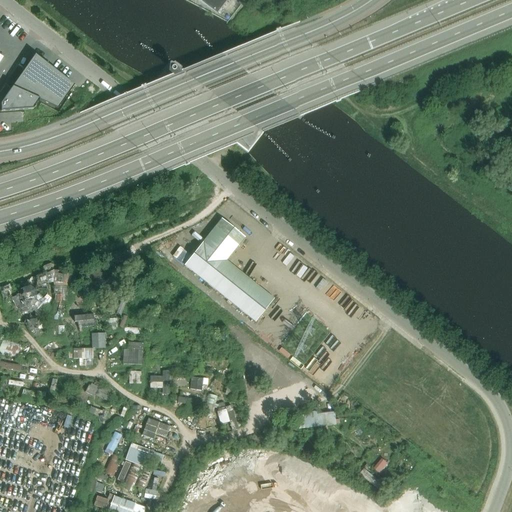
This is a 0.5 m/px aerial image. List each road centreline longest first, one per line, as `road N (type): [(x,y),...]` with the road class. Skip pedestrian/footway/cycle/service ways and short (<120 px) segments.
road 1 (trunk): [(0,218),(511,11)]
road 2 (unclassified): [(176,140),(492,396),(510,437),(492,511)]
road 3 (trunk): [(470,0),(0,193)]
road 4 (tertiary): [(100,119),(371,0)]
road 5 (unclassified): [(176,140),(1,0)]
road 6 (unknown): [(283,226),(262,260),(355,332)]
